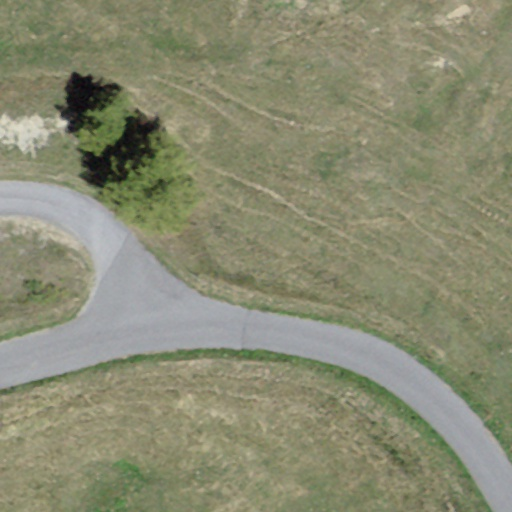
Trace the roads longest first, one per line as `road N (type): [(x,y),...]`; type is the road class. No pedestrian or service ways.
road 1 (unclassified): [(511,508),(446,413),(391,367),(334,344),(254,329),(142,334)]
road 2 (unclassified): [(0,196),(69,207),(95,225),(115,249),(142,334)]
road 3 (unclassified): [(142,334),(0,368)]
